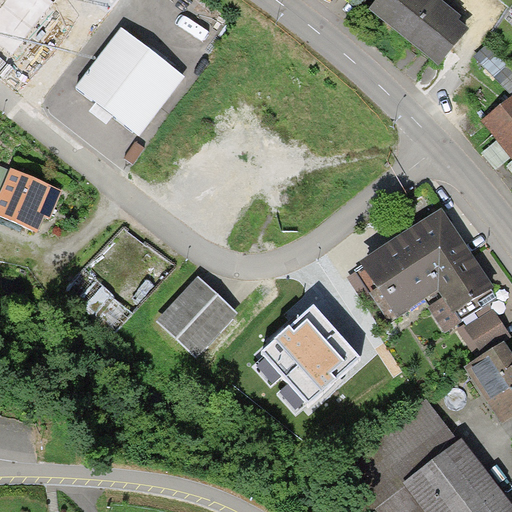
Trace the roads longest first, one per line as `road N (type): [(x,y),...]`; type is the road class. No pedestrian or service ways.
road 1 (residential): [(0,96),(216,263),(287,271),(450,154)]
road 2 (residential): [(0,463),(226,501),(247,511)]
road 3 (tertiary): [(284,0),(333,35),(450,154)]
road 4 (track): [(135,203),(68,257),(0,237)]
